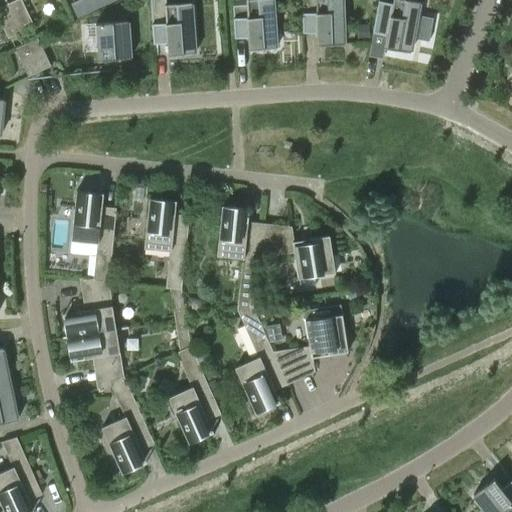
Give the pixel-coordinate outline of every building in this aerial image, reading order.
[(20,0),(16,0),(7,5),(20,33),(33,26),(20,0)] [(191,3),(166,5),(165,0),(149,0),(153,44),(167,43),(168,56),(195,54),(191,3)] [(245,0),(246,5),(232,6),(234,39),(248,38),(249,50),(276,48),(272,0),(245,0)] [(342,0),(301,0),(302,33),(316,33),(317,45),(344,44),(342,0)] [(378,0),(378,1),(372,33),(386,35),(384,47),(410,52),(419,2),(407,0),(378,0)] [(20,33),(7,5),(0,7),(0,23),(7,39),(20,33)] [(129,28),(128,28),(127,21),(95,24),(98,61),(130,58),(128,36),(130,36),(129,28)] [(369,25),(358,25),(358,39),(369,39),(369,25)] [(285,29),(283,31),(283,35),(285,37),(288,39),(291,39),(294,37),(295,34),(295,31),(293,28),(291,27),(287,27),(285,29)] [(26,44),(39,72),(50,67),(37,38),(26,44)] [(39,72),(26,44),(14,49),(28,77),(39,72)] [(108,281),(111,257),(115,209),(96,207),(98,193),(76,191),(71,241),(96,244),(93,280),(108,281)] [(171,201),(149,198),(144,249),(169,251),(165,288),(169,289),(181,290),(188,216),(169,214),(171,201)] [(260,224),(247,222),(242,222),(243,208),(222,206),(216,256),(242,259),(237,309),(237,310),(252,308),(257,260),(260,224)] [(291,227),(260,224),(257,260),(258,259),(294,253),(298,279),(335,273),(329,236),(309,239),(310,244),(294,247),(291,227)] [(181,290),(169,289),(174,320),(185,319),(181,291),(181,290)] [(82,299),(84,310),(76,312),(77,317),(63,319),(66,338),(115,330),(110,295),(82,299)] [(191,298),(184,306),(191,315),(201,312),(201,301),(191,298)] [(271,305),(252,308),(259,321),(267,317),(270,313),(271,305)] [(272,352),(272,351),(271,351),(286,385),(314,372),(311,353),(327,350),(328,355),(347,352),(340,305),(303,311),(309,346),(272,352)] [(237,311),(258,357),(234,368),(255,414),(275,405),(269,392),(286,385),(271,351),(272,351),(252,308),(237,310),(237,311)] [(176,353),(191,387),(168,398),(188,444),(208,435),(202,422),(220,414),(200,370),(190,347),(185,319),(174,320),(179,351),(176,353)] [(115,330),(66,338),(69,356),(82,354),(83,359),(92,358),(93,369),(121,365),(115,330)] [(0,385),(9,384),(2,348),(0,348),(0,385)] [(109,383),(124,417),(101,428),(121,474),(141,465),(136,452),(153,444),(123,377),(109,383)] [(0,423),(17,420),(9,384),(0,385),(0,423)] [(41,495),(16,438),(1,443),(12,467),(0,472),(0,503),(4,511),(28,511),(24,502),(41,495)] [(511,511),(511,479),(501,488),(494,478),(472,495),(485,511),(511,511)]
